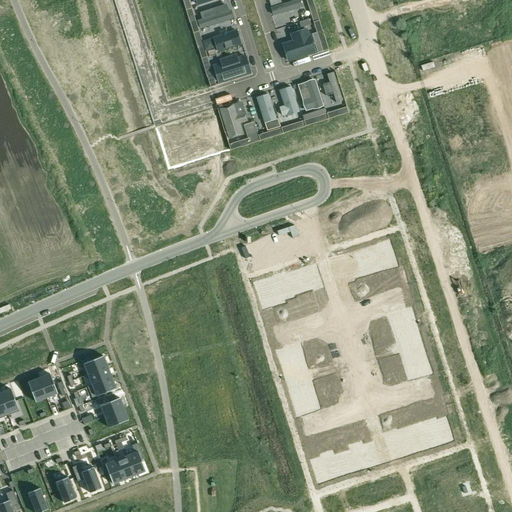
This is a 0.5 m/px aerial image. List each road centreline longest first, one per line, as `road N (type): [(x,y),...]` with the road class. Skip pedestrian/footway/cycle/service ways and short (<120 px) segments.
road 1 (residential): [(228,232),(0,326)]
road 2 (residential): [(228,232),(239,196),(257,185),(314,170),(325,193),(305,205)]
